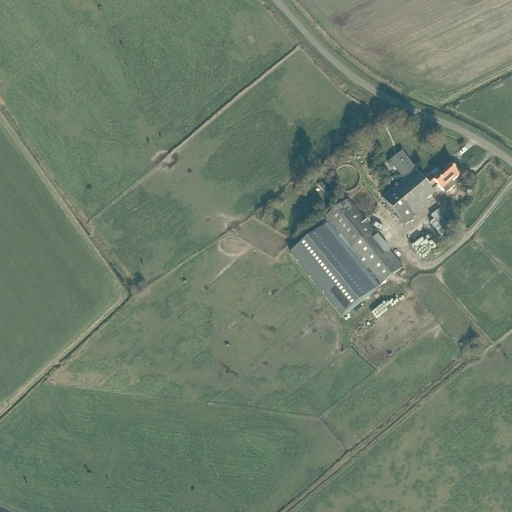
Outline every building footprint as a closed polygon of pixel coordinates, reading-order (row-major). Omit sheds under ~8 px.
[(403,154),(391,164),(403,179),(405,178),(406,179),(416,171),(414,170),(415,169),(403,154)] [(426,184),(425,185),(430,192),(431,191),(437,186),(442,192),(460,177),(450,166),(440,174),(439,173),(437,171),(429,177),(431,180),(426,184)] [(406,179),(381,199),(404,227),(430,206),(426,202),(435,195),(431,191),(430,192),(425,185),(426,184),(416,171),(406,179)] [(324,227),(290,254),(342,319),(377,290),(404,269),(390,252),(374,231),(348,200),(342,206),(336,199),(332,203),(337,210),(324,220),(327,224),(324,227)] [(444,213),(448,209),(443,202),(438,206),(444,213)] [(430,225),(436,233),(441,229),(434,221),(430,225)]
